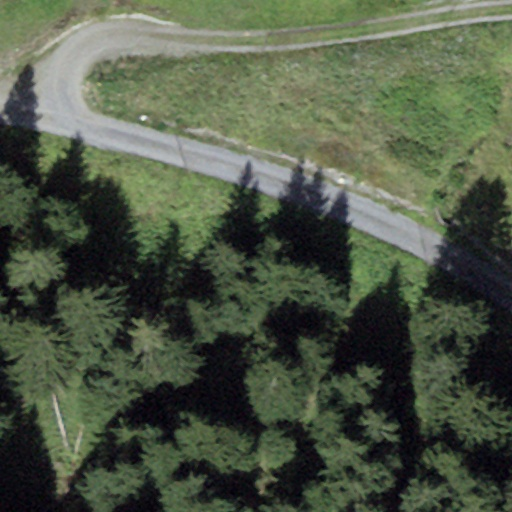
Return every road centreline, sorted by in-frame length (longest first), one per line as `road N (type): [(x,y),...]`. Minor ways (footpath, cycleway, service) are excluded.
road 1 (track): [(511,288),(35,98)]
road 2 (track): [(35,98),(100,31),(511,29)]
